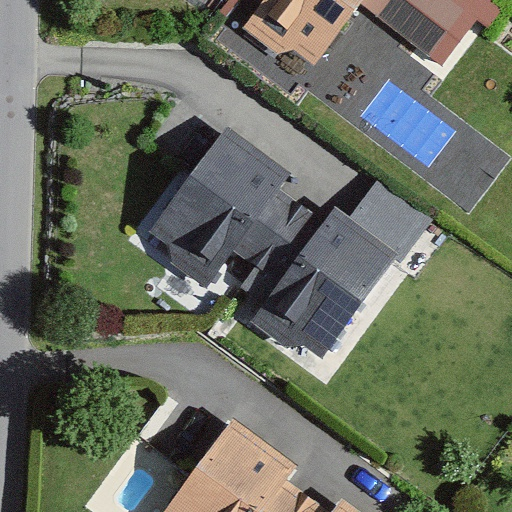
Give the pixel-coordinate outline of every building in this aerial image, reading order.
[(189,0),(204,11),(211,0),(189,0)] [(255,0),(266,8),(244,38),(313,89),(364,20),(378,0),(255,0)] [(430,0),(378,0),(364,20),(432,70),(465,25),(430,0)] [(286,186),(225,141),(145,250),(211,298),(234,267),(252,280),(299,217),(276,200),(286,186)] [(323,235),(299,217),(252,280),(273,295),(251,325),(320,376),(371,307),(396,273),(330,225),(323,235)] [(290,483),(229,438),(174,511),(300,511),(280,497),(290,483)]
